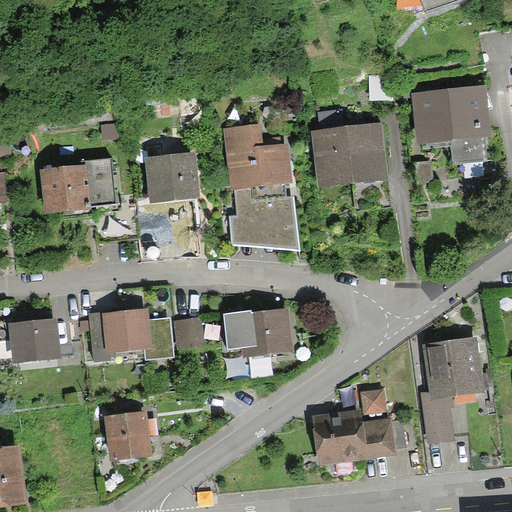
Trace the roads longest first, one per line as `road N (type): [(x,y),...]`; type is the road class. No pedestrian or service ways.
road 1 (residential): [(0,289),(183,274),(255,278),(366,297),(402,327)]
road 2 (residential): [(402,327),(169,492),(159,511)]
road 3 (residential): [(294,511),(511,493)]
road 4 (residential): [(511,251),(402,327)]
